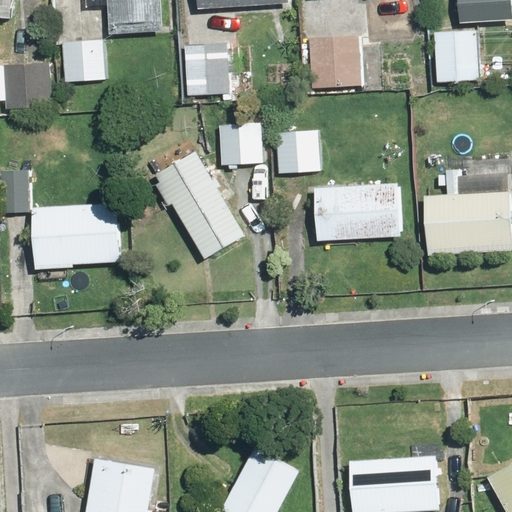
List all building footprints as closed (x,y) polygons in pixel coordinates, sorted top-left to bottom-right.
[(164,31),(161,0),(110,0),(112,34),(164,31)] [(511,0),(461,0),(462,23),(511,20),(511,0)] [(482,33),(439,33),(438,82),(481,82),(482,33)] [(363,38),(310,38),(310,86),(363,86),(363,38)] [(108,39),(67,39),(67,82),(109,81),(108,39)] [(231,43),(187,42),(187,94),(230,95),(231,43)] [(0,67),(0,100),(8,101),(8,110),(54,109),(54,66),(0,67)] [(266,123),(225,122),(224,165),(265,166),(266,123)] [(320,134),(279,132),(277,170),(318,172),(320,134)] [(248,235),(198,151),(153,177),(203,261),(248,235)] [(30,172),(1,171),(1,213),(30,213),(30,172)] [(399,184),(317,188),(320,242),(402,237),(399,184)] [(511,189),(427,194),(430,256),(511,251),(511,189)] [(119,202),(33,208),(37,269),(123,263),(119,202)] [(278,511),(301,469),(255,445),(220,511),(278,511)] [(353,458),(356,511),(361,511),(441,507),(437,453),(353,458)] [(150,511),(158,466),(97,455),(87,511),(150,511)] [(511,511),(511,463),(491,474),(510,511),(511,511)]
